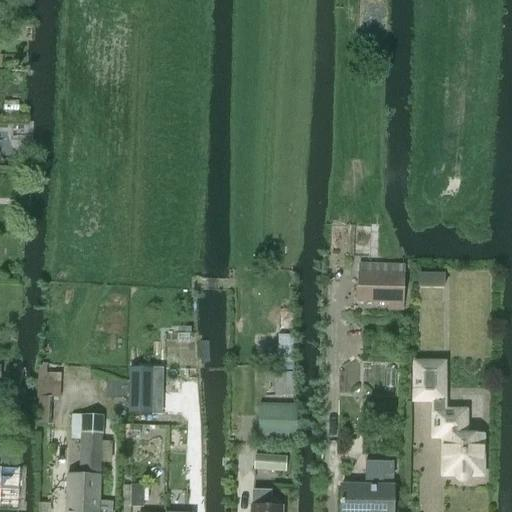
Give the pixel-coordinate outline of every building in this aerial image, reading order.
[(401,309),(402,275),(358,274),(357,302),(388,303),(388,309),(401,309)] [(420,288),(444,288),(444,274),(420,274),(420,288)] [(275,397),(295,396),(296,335),(278,336),(277,372),(265,373),(265,383),(274,383),(275,397)] [(443,474),(455,474),(455,476),(455,477),(456,478),(457,479),(457,480),(458,480),(459,481),(461,481),(462,482),(463,482),(464,482),(466,481),(467,480),(468,479),(469,478),(469,477),(470,476),(470,474),(481,475),(482,435),(464,435),(465,412),(443,412),(443,364),(416,364),(415,399),(434,400),(434,436),(444,436),(443,474)] [(129,370),(128,414),(151,414),(152,370),(129,369),(129,370)] [(60,398),(61,374),(39,373),(36,426),(50,427),(51,397),(60,398)] [(257,438),(295,440),(296,405),(259,404),(257,438)] [(67,473),(65,511),(112,511),(113,501),(99,501),(104,415),(73,414),(72,437),(82,438),(80,474),(67,473)] [(253,469),(253,471),(286,472),(287,456),(284,456),(254,454),(253,469)] [(393,462),(365,462),(365,475),(370,475),(370,487),(341,487),(340,511),(392,511),(393,488),(383,488),(383,476),(393,476),(393,462)] [(131,507),(143,507),(143,485),(131,485),(131,507)] [(268,491),(252,491),(252,508),(248,511),(279,511),(279,506),(268,506),(268,491)]
